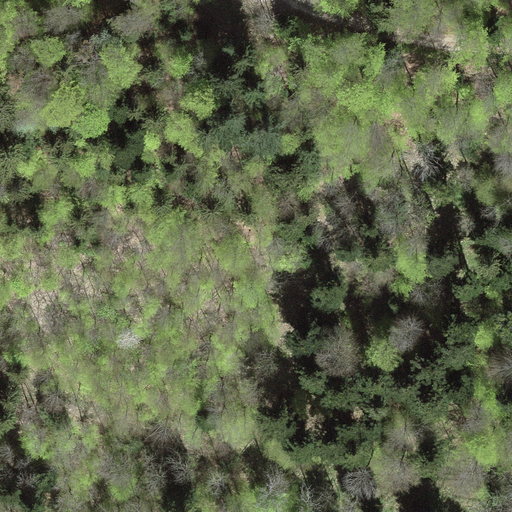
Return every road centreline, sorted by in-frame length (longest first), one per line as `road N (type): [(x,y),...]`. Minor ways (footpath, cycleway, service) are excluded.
road 1 (track): [(0,365),(87,405),(507,511)]
road 2 (track): [(294,0),(408,39),(511,52)]
